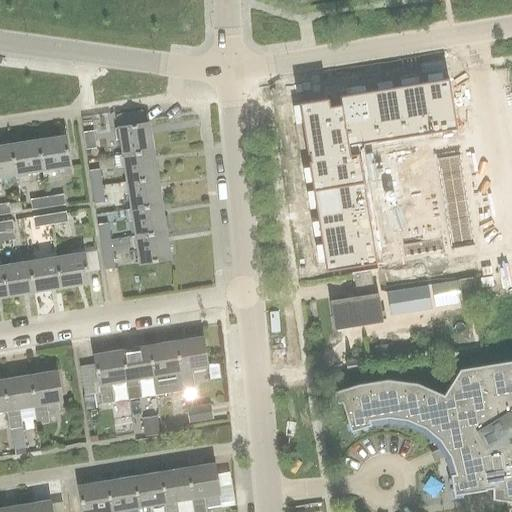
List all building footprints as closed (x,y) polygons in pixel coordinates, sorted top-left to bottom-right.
[(329,98),(300,103),(300,104),(303,123),(308,153),(309,153),(311,160),(308,160),(310,167),(312,182),(313,190),(316,209),(318,217),(321,236),(322,244),(325,262),(326,271),(377,263),(359,153),(350,154),(349,146),(457,129),(455,117),(455,116),(449,78),(443,79),(428,82),(420,83),(401,86),(393,87),(378,90),(366,92),(347,95),(339,96),(340,104),(330,106),(329,98)] [(97,148),(94,131),(92,131),(89,116),(82,117),(85,132),(84,133),(86,150),(97,148)] [(118,127),(123,155),(154,150),(149,123),(118,127)] [(66,136),(38,140),(43,171),(70,167),(66,136)] [(43,171),(38,140),(11,144),(16,175),(43,171)] [(0,177),(16,175),(11,144),(0,145),(0,177)] [(158,177),(154,150),(123,155),(127,182),(158,177)] [(460,155),(449,157),(450,164),(461,163),(460,155)] [(449,157),(437,159),(438,166),(450,164),(449,157)] [(461,163),(450,164),(451,172),(463,170),(461,163)] [(450,164),(438,166),(439,174),(451,172),(450,164)] [(103,186),(100,169),(89,171),(92,188),(103,186)] [(463,170),(451,172),(452,180),(464,178),(463,170)] [(451,172),(439,174),(441,181),(452,180),(451,172)] [(162,204),(158,177),(127,182),(131,209),(162,204)] [(464,178),(452,180),(453,187),(465,185),(464,178)] [(452,180),(441,181),(442,189),(453,187),(452,180)] [(465,185),(453,187),(455,195),(466,193),(465,185)] [(105,203),(103,186),(92,188),(94,204),(105,203)] [(453,187),(442,189),(443,196),(455,195),(453,187)] [(466,193),(455,195),(456,202),(468,200),(466,193)] [(65,205),(64,194),(47,197),(48,207),(65,205)] [(455,195),(443,196),(444,204),(456,202),(455,195)] [(48,207),(47,197),(30,200),(32,210),(48,207)] [(468,200),(456,202),(457,210),(469,208),(468,200)] [(456,202),(444,204),(446,212),(457,210),(456,202)] [(0,215),(11,214),(10,203),(0,204),(0,215)] [(166,231),(162,204),(131,209),(135,236),(166,231)] [(469,208),(457,210),(458,217),(470,215),(469,208)] [(457,210),(446,212),(447,219),(458,217),(457,210)] [(87,223),(86,211),(78,211),(79,223),(87,223)] [(68,222),(67,212),(50,214),(51,224),(68,222)] [(51,224),(50,214),(33,217),(35,227),(51,224)] [(470,215),(458,217),(460,225),(471,223),(470,215)] [(458,217),(447,219),(448,227),(460,225),(458,217)] [(0,232),(14,231),(13,220),(0,222),(0,232)] [(471,223),(460,225),(461,232),(472,230),(471,223)] [(99,225),(101,242),(111,240),(109,224),(99,225)] [(460,225),(448,227),(449,234),(461,232),(460,225)] [(472,230),(461,232),(462,240),(474,238),(472,230)] [(166,231),(135,236),(128,237),(130,248),(137,247),(140,264),(171,259),(166,231)] [(461,232),(449,234),(450,242),(462,240),(461,232)] [(474,238),(462,240),(463,247),(475,245),(474,238)] [(442,239),(434,240),(436,252),(444,250),(442,239)] [(115,268),(111,240),(101,242),(105,270),(115,268)] [(434,240),(427,241),(429,253),(436,252),(434,240)] [(462,240),(450,242),(452,249),(463,247),(462,240)] [(427,241),(419,242),(421,254),(429,253),(427,241)] [(419,242),(411,244),(413,255),(421,254),(419,242)] [(411,244),(404,245),(406,257),(413,255),(411,244)] [(84,252),(57,257),(62,288),(89,283),(84,252)] [(62,288),(57,257),(30,261),(35,292),(62,288)] [(35,292),(30,261),(3,266),(8,297),(35,292)] [(383,321),(378,293),(374,294),(371,272),(352,275),(356,297),(331,301),(335,329),(383,321)] [(464,308),(479,306),(475,278),(460,280),(464,308)] [(427,287),(388,293),(391,315),(431,308),(427,287)] [(203,336),(175,341),(180,372),(183,391),(195,389),(192,370),(208,368),(203,336)] [(180,372),(175,341),(148,345),(154,377),(153,377),(156,395),(168,393),(165,375),(180,372)] [(154,377),(148,345),(122,350),(127,381),(126,381),(129,400),(141,398),(138,379),(153,377),(154,377)] [(127,381),(122,350),(94,354),(102,404),(114,402),(111,384),(126,381),(127,381)] [(368,373),(365,357),(345,360),(348,376),(368,373)] [(511,360),(460,369),(444,395),(417,383),(387,380),(357,384),(335,391),(334,392),(334,394),(334,396),(335,398),(336,400),(337,401),(338,402),(338,403),(342,402),(351,431),(371,425),(370,420),(388,417),(407,420),(425,428),(439,440),(450,456),(455,474),(451,474),(454,495),(486,490),(486,489),(492,488),(492,499),(511,501),(511,360)] [(57,371),(29,375),(34,406),(37,425),(45,424),(49,423),(46,404),(62,402),(57,371)] [(19,409),(34,406),(29,375),(2,380),(8,411),(7,411),(10,430),(11,429),(15,452),(26,450),(19,409)] [(72,398),(70,387),(61,389),(63,400),(72,398)] [(96,395),(84,397),(87,411),(98,409),(96,395)] [(189,423),(213,418),(211,406),(187,411),(189,423)] [(142,420),(145,437),(160,434),(157,417),(142,420)] [(49,431),(48,423),(45,424),(37,425),(38,432),(49,431)] [(215,463),(187,468),(192,499),(193,511),(206,511),(204,497),(220,494),(215,463)] [(192,499),(187,468),(160,472),(165,503),(166,511),(178,511),(177,501),(192,499)] [(165,503),(160,472),(133,476),(138,508),(138,511),(150,511),(150,506),(165,503)] [(138,508),(133,476),(106,481),(111,511),(110,511),(123,511),(123,510),(138,508)] [(111,511),(106,481),(79,485),(82,511),(110,511),(111,511)] [(52,511),(50,500),(23,505),(23,511),(52,511)]
